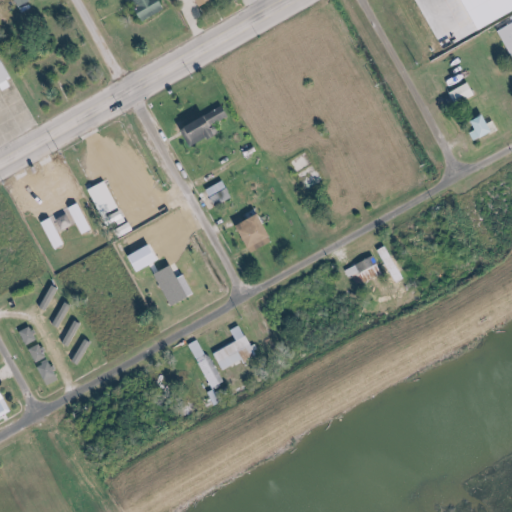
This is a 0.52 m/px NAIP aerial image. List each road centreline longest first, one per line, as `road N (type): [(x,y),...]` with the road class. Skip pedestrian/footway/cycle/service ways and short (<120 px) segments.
road 1 (residential): [(0,433),(511,144)]
road 2 (residential): [(246,296),(79,0)]
road 3 (secondary): [(283,0),(0,159)]
road 4 (residential): [(459,174),(357,0)]
